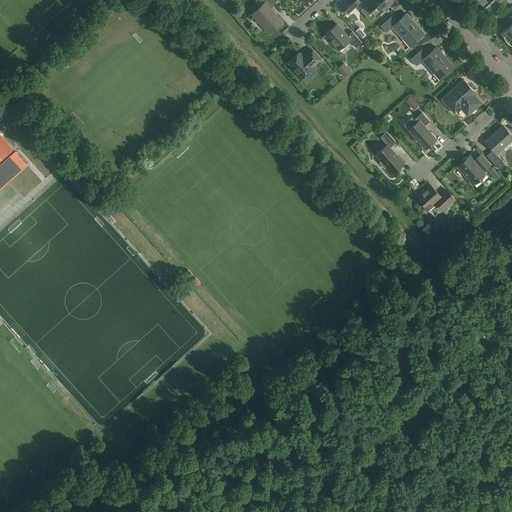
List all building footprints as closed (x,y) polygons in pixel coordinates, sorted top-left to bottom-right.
[(276,3),(273,0),(262,0),(265,2),(251,14),(269,33),(282,21),(270,8),(276,3)] [(358,0),(345,0),(340,5),(347,14),(360,2),(358,0)] [(376,16),(392,1),(391,0),(368,0),(365,3),(376,16)] [(410,46),(424,33),(406,13),(397,21),(392,15),(380,26),(386,32),(392,26),(410,46)] [(506,42),(511,37),(511,14),(505,21),(509,25),(500,33),(503,36),(504,38),(505,40),(506,42)] [(356,48),(362,42),(352,31),(347,35),(337,24),(325,35),(338,50),(349,40),(356,48)] [(344,58),(357,51),(355,47),(342,53),(344,58)] [(439,79),(454,67),(436,47),(427,55),(422,49),(410,59),(416,66),(422,60),(439,79)] [(311,67),(320,59),(312,49),(305,55),(306,56),(303,58),(298,53),(288,62),(302,78),(312,68),(311,67)] [(463,80),(442,99),(455,114),(461,108),(467,115),(471,111),(472,112),(475,109),(474,109),(481,103),(471,92),(473,90),(463,80)] [(16,107),(15,105),(7,95),(2,99),(12,110),(16,107)] [(418,141),(425,149),(436,139),(424,126),(429,121),(422,112),(416,117),(418,120),(407,129),(415,138),(415,141),(418,141)] [(486,155),(499,169),(505,164),(496,153),(511,139),(511,135),(503,125),(485,141),(493,150),(486,155)] [(392,173),(403,163),(390,147),(396,142),(386,131),(380,137),(386,144),(375,154),(381,160),(379,162),(385,168),(387,166),(392,173)] [(0,134),(0,188),(27,165),(15,151),(13,152),(11,149),(12,148),(0,134)] [(457,166),(473,184),(485,172),(483,170),(489,165),(480,154),(474,160),(470,155),(457,166)] [(455,173),(460,181),(464,178),(459,171),(455,173)] [(428,212),(436,204),(442,210),(454,199),(446,189),(440,195),(430,184),(416,196),(423,204),(422,205),(428,212)]
